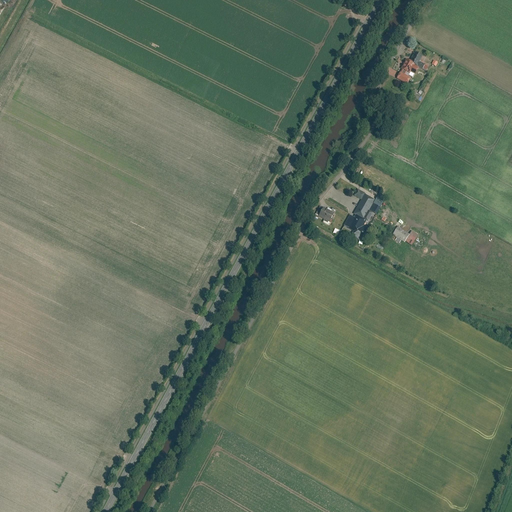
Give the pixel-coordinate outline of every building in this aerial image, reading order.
[(417,55),(410,52),(405,62),(413,66),(417,68),(420,63),(414,60),(417,55)] [(405,62),(401,60),(391,78),(402,84),(406,77),(403,76),(406,71),(410,73),(413,66),(405,62)] [(388,198),(378,192),(375,198),(360,190),(356,196),(364,200),(355,216),(352,214),(345,227),(355,232),(352,237),(362,242),(369,229),(366,227),(368,222),(370,222),(375,212),(378,214),(381,207),(383,208),(388,198)] [(336,214),(325,208),(320,218),(331,224),(336,214)] [(405,232),(394,225),(388,233),(406,244),(413,233),(407,229),(405,232)]
